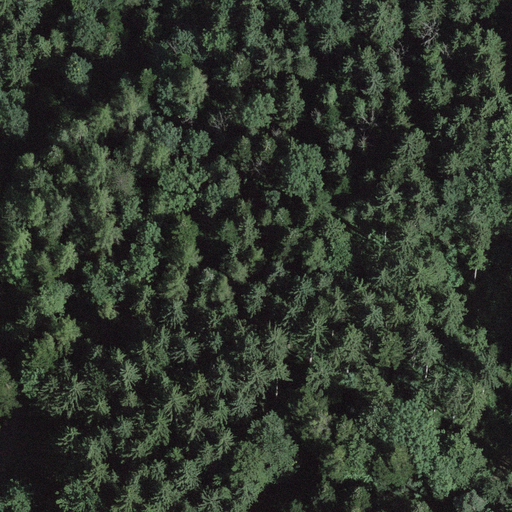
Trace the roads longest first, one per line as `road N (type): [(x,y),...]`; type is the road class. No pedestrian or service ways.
road 1 (track): [(250,0),(68,133),(25,181),(0,240)]
road 2 (track): [(0,311),(4,363),(25,437),(0,477)]
